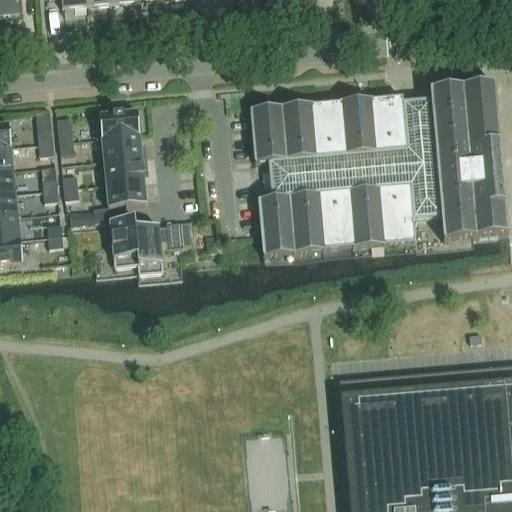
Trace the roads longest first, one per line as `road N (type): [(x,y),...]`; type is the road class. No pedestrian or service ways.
road 1 (residential): [(0,89),(511,43)]
road 2 (residential): [(212,116),(159,120),(169,227)]
